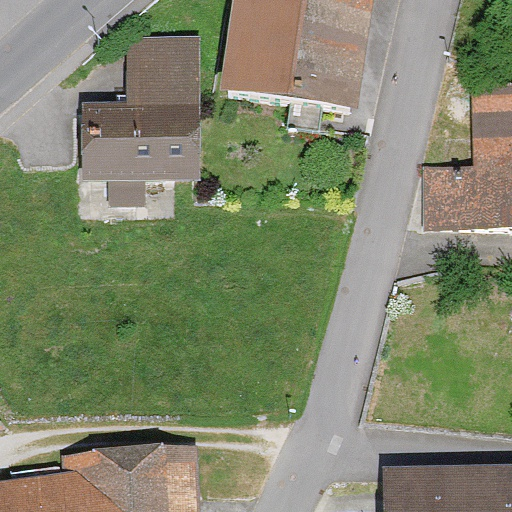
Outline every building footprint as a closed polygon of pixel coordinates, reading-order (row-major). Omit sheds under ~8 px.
[(232,0),(221,91),(360,108),(373,0),(232,0)] [(200,37),(124,37),(125,100),(77,101),(77,181),(202,180),(200,37)] [(511,225),(511,72),(470,73),(470,166),(421,166),(421,227),(511,225)] [(0,511),(201,511),(201,441),(71,447),(73,475),(0,487),(0,511)] [(380,511),(511,511),(511,476),(381,467),(380,511)]
